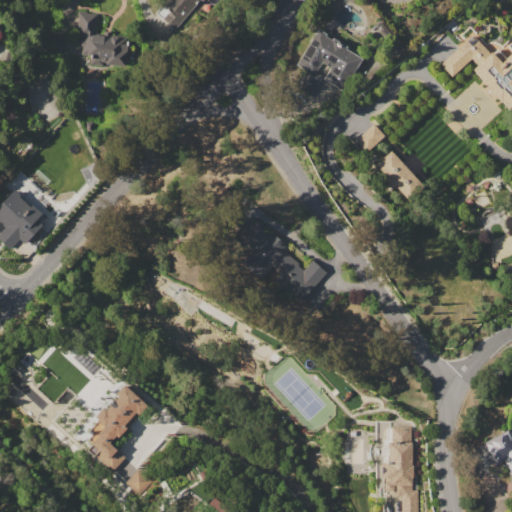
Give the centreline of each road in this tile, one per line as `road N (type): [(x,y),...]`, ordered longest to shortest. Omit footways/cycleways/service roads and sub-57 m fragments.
road 1 (tertiary): [(287,0),(0,313)]
road 2 (residential): [(449,393),(226,74)]
road 3 (residential): [(261,124),(262,75),(287,1)]
road 4 (residential): [(449,393),(444,441),(453,511)]
